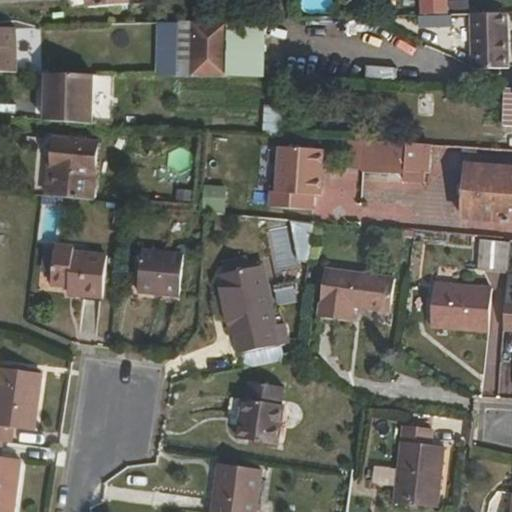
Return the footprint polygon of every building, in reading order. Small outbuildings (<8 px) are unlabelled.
[(84,0),(85,10),(142,5),(141,0),(84,0)] [(425,0),(426,11),(470,10),(469,0),(425,0)] [(166,2),(152,2),(152,20),(166,20),(166,2)] [(505,54),(504,13),(468,14),(469,70),(496,69),(496,55),(505,54)] [(447,24),(447,15),(419,16),(419,25),(447,24)] [(157,75),(179,75),(178,21),(156,22),(157,75)] [(375,21),(368,37),(412,56),(419,40),(375,21)] [(180,58),(180,77),(228,78),(228,22),(194,23),(194,58),(180,58)] [(194,58),(194,23),(181,23),(180,58),(194,58)] [(0,72),(12,72),(11,28),(0,28),(0,72)] [(264,66),(265,40),(236,40),(235,65),(264,66)] [(350,81),(387,81),(388,53),(351,52),(350,81)] [(496,55),(496,69),(505,69),(505,54),(496,55)] [(39,119),(80,122),(84,74),(41,73),(39,119)] [(84,74),(80,122),(87,123),(90,75),(84,74)] [(511,126),(511,90),(501,90),(499,126),(511,126)] [(263,133),(282,134),(284,108),(264,106),(263,133)] [(54,141),(47,197),(92,201),(99,145),(54,141)] [(362,141),(360,174),(387,175),(390,142),(362,141)] [(390,142),(387,175),(401,176),(401,172),(403,143),(390,142)] [(424,150),(424,144),(403,143),(401,172),(424,172),(424,161),(430,161),(431,151),(424,150)] [(323,150),(276,146),(272,191),(267,191),(266,207),(312,210),(313,195),(320,196),(323,150)] [(511,168),(465,166),(464,183),(462,198),(460,220),(474,221),(473,236),(491,238),(502,238),(504,223),(511,223),(511,168)] [(462,198),(464,183),(455,183),(455,198),(462,198)] [(226,213),(227,186),(210,185),(208,212),(226,213)] [(373,227),(397,229),(398,212),(374,210),(373,227)] [(313,255),(309,221),(296,222),(301,257),(313,255)] [(272,230),(273,250),(289,250),(288,230),(272,230)] [(506,269),(508,243),(478,240),(476,266),(506,269)] [(100,298),(104,256),(71,253),(72,248),(54,246),(49,286),(68,287),(68,295),(100,298)] [(177,297),(181,255),(140,251),(136,293),(177,297)] [(226,274),(250,268),(248,261),(225,266),(226,274)] [(259,266),(250,268),(226,274),(218,276),(230,337),(234,337),(238,354),(281,344),(276,327),(271,328),(259,266)] [(348,323),(350,309),(350,304),(361,304),(360,310),(388,312),(391,281),(324,272),(317,318),(348,323)] [(511,279),(505,279),(502,331),(511,331),(511,279)] [(486,332),(488,289),(432,286),(429,328),(486,332)] [(0,440),(10,442),(11,427),(34,430),(41,374),(0,369),(0,440)] [(277,406),(279,388),(247,384),(244,400),(242,400),(236,437),(275,443),(280,406),(277,406)] [(429,447),(431,429),(401,427),(391,503),(434,508),(442,448),(429,447)] [(0,511),(11,511),(19,460),(0,457),(0,511)] [(254,511),(260,471),(216,465),(208,511),(254,511)]
